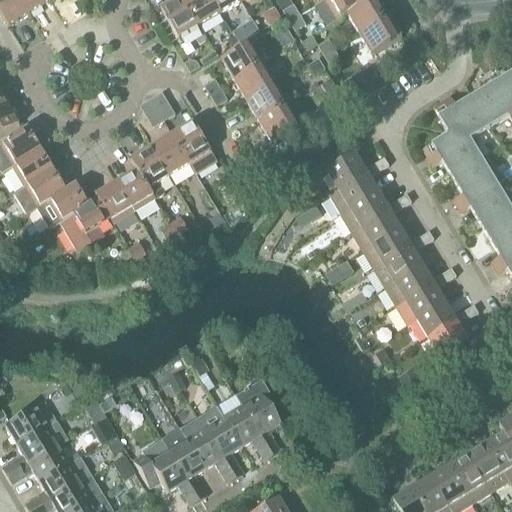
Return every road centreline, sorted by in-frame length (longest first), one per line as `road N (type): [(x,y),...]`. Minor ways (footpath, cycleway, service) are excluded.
road 1 (residential): [(499,330),(378,128),(452,74),(461,1)]
road 2 (residential): [(256,186),(206,105),(181,87),(146,79),(120,28),(120,0)]
